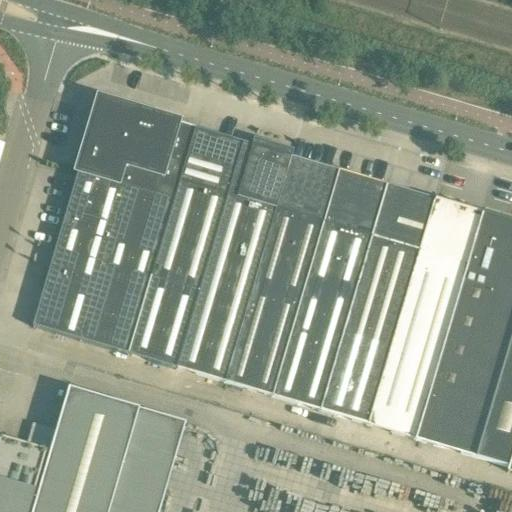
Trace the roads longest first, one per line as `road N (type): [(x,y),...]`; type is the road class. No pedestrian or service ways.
road 1 (tertiary): [(511,152),(60,20)]
road 2 (unclassified): [(0,226),(60,20)]
